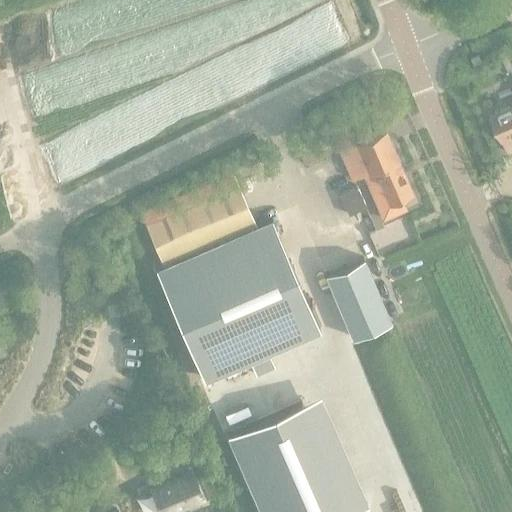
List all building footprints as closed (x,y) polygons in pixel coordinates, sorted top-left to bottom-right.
[(493,55),(502,72),(511,67),(511,66),(504,50),(493,55)] [(472,58),(475,65),(482,61),(479,54),(472,58)] [(511,103),(490,114),(501,139),(502,139),(507,151),(511,149),(511,103)] [(385,128),(338,148),(351,179),(364,174),(383,218),(405,209),(401,198),(412,193),(385,128)] [(327,140),(318,143),(321,151),(330,147),(327,140)] [(299,151),(304,163),(323,155),(321,151),(318,143),(299,151)] [(237,182),(144,222),(161,263),(254,221),(237,182)] [(339,193),(347,214),(364,207),(355,186),(339,193)] [(204,378),(247,359),(254,376),(274,367),(267,351),(320,327),(270,214),(154,266),(204,378)] [(365,256),(324,273),(352,339),(393,321),(365,256)] [(301,400),(226,432),(261,511),(345,511),(349,511),(301,400)] [(191,471),(151,488),(161,511),(164,511),(185,503),(188,510),(201,504),(198,497),(202,496),(191,471)]
